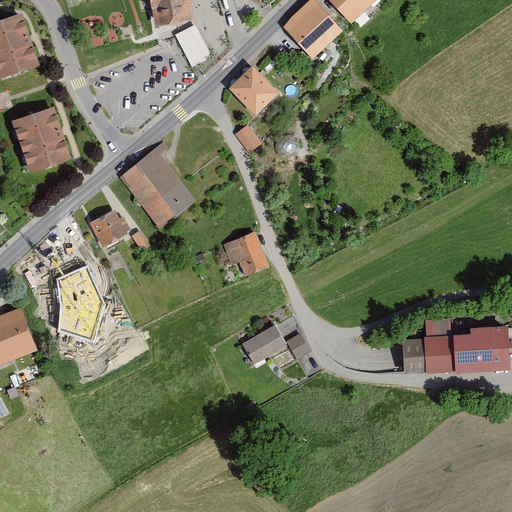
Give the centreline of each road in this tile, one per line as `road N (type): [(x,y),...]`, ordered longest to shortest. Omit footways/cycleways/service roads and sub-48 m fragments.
road 1 (residential): [(205,91),(287,285),(317,324),(363,329),(441,298),(511,289)]
road 2 (residential): [(129,157),(83,97),(43,0)]
road 3 (tertiary): [(129,157),(0,267)]
